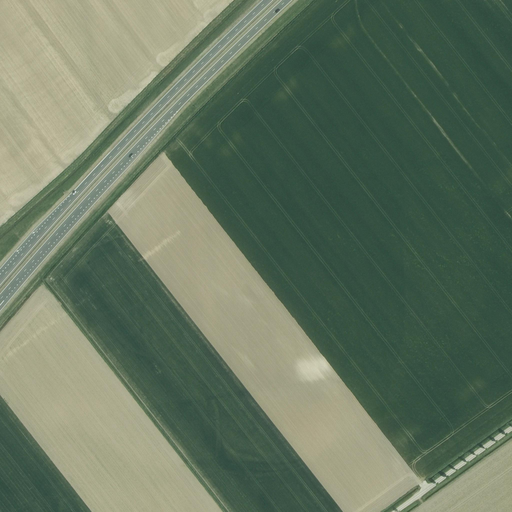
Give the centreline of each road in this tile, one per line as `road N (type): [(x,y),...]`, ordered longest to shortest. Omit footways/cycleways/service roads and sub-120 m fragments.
road 1 (trunk): [(1,297),(171,111),(287,0)]
road 2 (trunk): [(268,0),(0,279)]
road 3 (unclassified): [(394,511),(511,428)]
